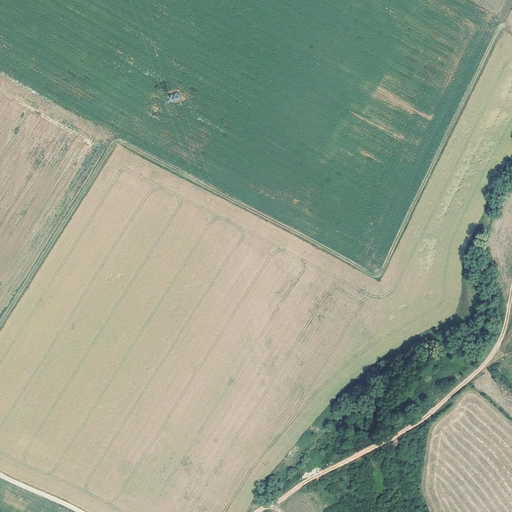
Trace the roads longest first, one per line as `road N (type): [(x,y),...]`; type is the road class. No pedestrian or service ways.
road 1 (track): [(511,1),(380,269),(369,271),(115,140),(0,323)]
road 2 (track): [(264,506),(413,424),(496,345)]
